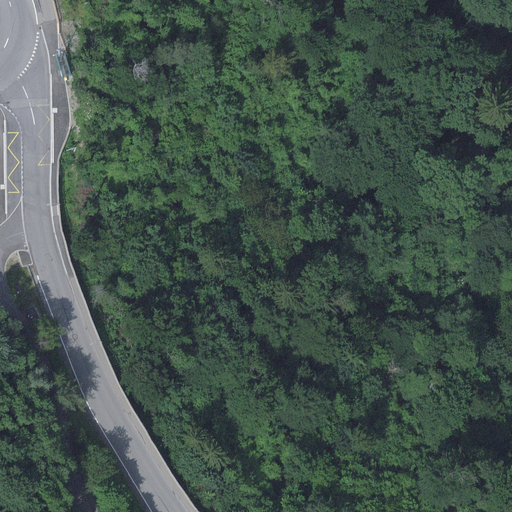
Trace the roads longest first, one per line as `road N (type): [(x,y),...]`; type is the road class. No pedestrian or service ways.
road 1 (tertiary): [(40,228),(83,360),(169,511)]
road 2 (residential): [(0,301),(37,361),(83,511)]
road 3 (tertiary): [(2,52),(29,100),(40,228)]
